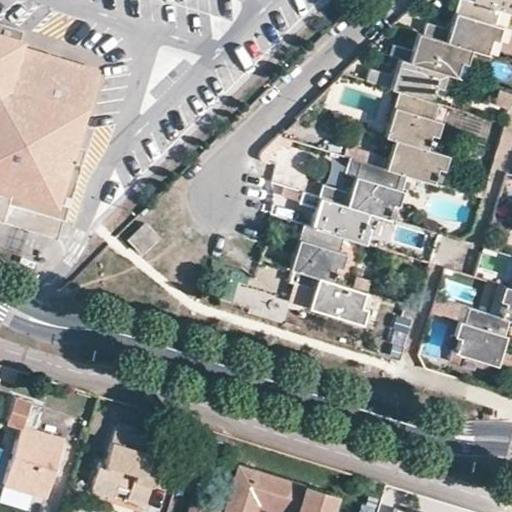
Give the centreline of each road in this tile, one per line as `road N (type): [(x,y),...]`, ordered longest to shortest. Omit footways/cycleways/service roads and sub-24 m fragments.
road 1 (secondary): [(0,305),(102,328),(511,457)]
road 2 (residential): [(221,193),(234,144),(383,0)]
